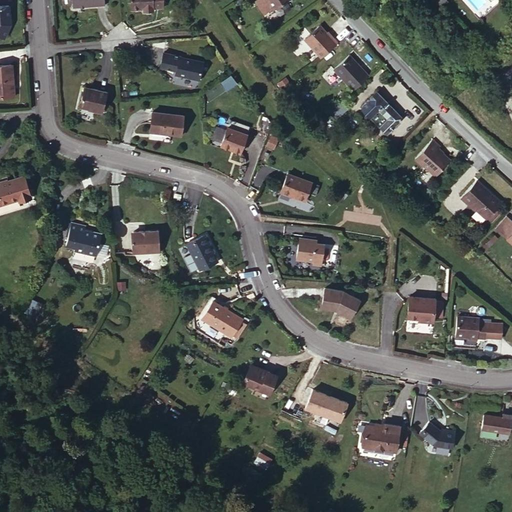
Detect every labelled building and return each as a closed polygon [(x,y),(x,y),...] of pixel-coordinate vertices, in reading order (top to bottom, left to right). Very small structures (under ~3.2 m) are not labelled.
[(131,0),(132,8),(145,7),(145,10),(157,9),(157,6),(165,5),(165,0),(131,0)] [(263,0),(274,14),(291,2),(289,0),(263,0)] [(8,5),(0,5),(0,35),(4,37),(10,24),(8,5)] [(304,39),(320,58),(336,43),(329,36),(328,37),(318,27),(304,39)] [(181,56),(164,52),(161,67),(176,71),(179,76),(201,80),(205,62),(187,58),(187,60),(181,58),(181,56)] [(354,90),(369,76),(349,55),(334,69),(354,90)] [(0,97),(13,97),(10,64),(0,64),(0,97)] [(106,93),(85,88),(80,107),(101,112),(106,93)] [(402,115),(375,90),(359,107),(387,132),(402,115)] [(183,115),(152,112),(150,132),(181,135),(183,115)] [(229,127),(222,146),(240,153),(247,134),(229,127)] [(441,146),(432,139),(416,158),(424,165),(425,163),(437,174),(451,158),(439,148),(441,146)] [(14,204),(49,193),(43,172),(21,179),(21,178),(7,182),(14,204)] [(311,182),(288,173),(281,192),(290,196),(291,193),(305,199),(311,182)] [(501,201),(478,181),(462,198),(470,206),(472,204),(488,217),(501,201)] [(87,226),(72,223),(69,247),(77,248),(77,252),(99,255),(103,233),(87,229),(87,226)] [(133,254),(160,251),(158,230),(131,233),(133,254)] [(211,245),(205,234),(187,244),(201,270),(218,262),(210,246),(211,245)] [(300,237),(296,258),(312,262),(312,265),(320,267),(325,245),(317,244),(318,241),(300,237)] [(345,290),(325,288),(323,308),(339,310),(352,317),(361,299),(345,290)] [(437,297),(410,297),(409,318),(420,319),(420,321),(435,322),(437,297)] [(243,319),(213,302),(203,321),(232,338),(243,319)] [(458,316),(458,337),(470,337),(470,339),(480,340),(480,338),(501,339),(502,322),(480,321),(480,318),(458,316)] [(276,375),(251,365),(243,384),(268,394),(276,375)] [(347,401),(311,390),(305,410),(342,421),(347,401)] [(502,418),(485,416),(483,431),(510,434),(511,415),(511,414),(502,413),(502,418)] [(399,424),(384,422),(383,426),(374,425),(366,424),(363,448),(397,451),(399,424)] [(440,430),(428,422),(420,434),(433,445),(453,446),(455,428),(445,427),(444,431),(440,430)]
